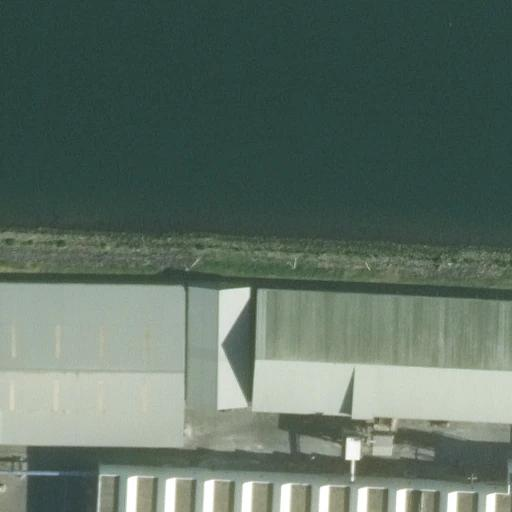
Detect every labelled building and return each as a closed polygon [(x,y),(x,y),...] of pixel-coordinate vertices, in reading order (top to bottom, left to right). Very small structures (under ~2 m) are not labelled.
[(0,440),(182,443),(184,283),(0,280),(0,440)] [(186,401),(247,402),(249,283),(188,282),(186,401)] [(251,406),(511,418),(511,297),(255,286),(251,406)] [(421,479),(419,511),(511,511),(511,460),(506,460),(504,484),(421,479)] [(100,462),(97,511),(419,511),(421,479),(303,474),(100,462)]
